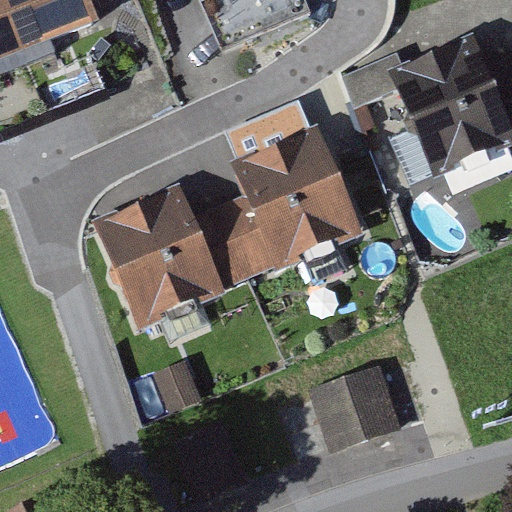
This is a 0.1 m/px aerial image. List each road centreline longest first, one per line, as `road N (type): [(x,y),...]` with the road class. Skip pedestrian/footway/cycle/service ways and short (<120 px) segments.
road 1 (residential): [(50,192),(378,51)]
road 2 (residential): [(50,192),(139,511)]
road 3 (residential): [(381,511),(511,471)]
road 4 (residential): [(399,50),(511,6)]
